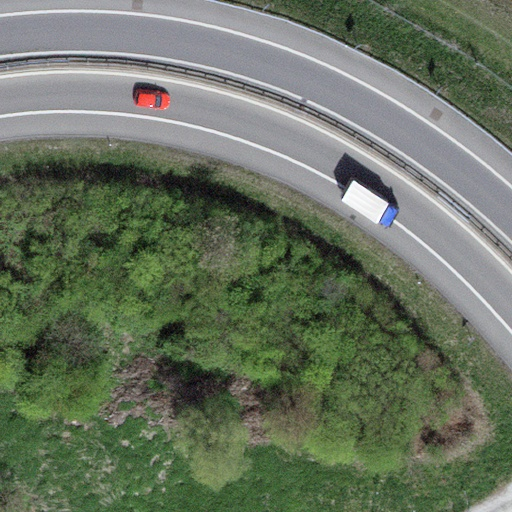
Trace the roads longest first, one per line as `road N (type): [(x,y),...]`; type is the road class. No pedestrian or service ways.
road 1 (motorway): [(0,103),(114,99),(257,130),(387,196),(511,309)]
road 2 (motorway): [(511,212),(392,121),(275,65),(137,31),(0,32)]
